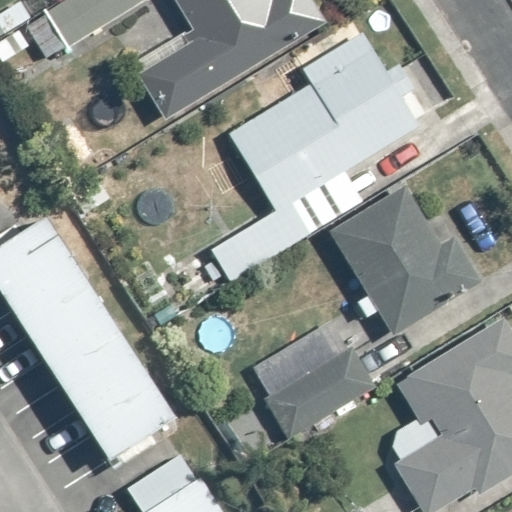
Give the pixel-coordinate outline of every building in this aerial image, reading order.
[(0,0),(0,33),(29,17),(19,0),(0,0)] [(48,9),(69,44),(70,46),(147,1),(146,0),(59,0),(47,7),(48,9)] [(175,0),(195,32),(134,70),(167,122),(323,23),(309,0),(175,0)] [(422,124),(360,23),(296,63),(309,83),(229,133),(276,210),(211,251),(230,282),(362,201),(344,172),(422,124)] [(445,246),(408,184),(331,231),(394,335),(483,281),(457,238),(445,246)] [(180,419),(43,205),(0,232),(0,282),(115,461),(180,419)] [(395,461),(424,511),(442,511),(474,494),(477,500),(511,479),(511,324),(508,318),(485,331),(397,381),(419,419),(424,427),(435,421),(442,434),(395,461)] [(335,353),(321,328),(248,372),(288,439),(374,388),(348,345),(335,353)] [(224,511),(199,474),(194,477),(174,447),(121,483),(140,511),(224,511)] [(375,511),(369,501),(349,511),(375,511)]
